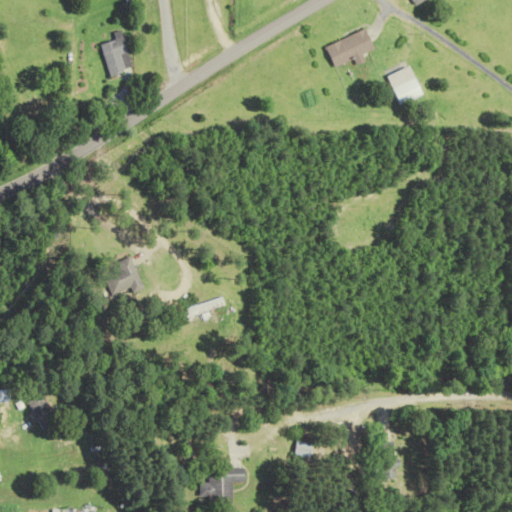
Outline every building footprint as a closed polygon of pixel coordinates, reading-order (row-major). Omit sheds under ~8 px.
[(376,51),(368,30),(327,47),(335,69),(355,61),(357,67),(368,63),(365,56),(376,51)] [(94,47),(105,77),(129,68),(118,38),(94,47)] [(400,106),(424,97),(413,68),(390,76),(400,106)] [(114,263),(118,271),(102,277),(110,297),(130,289),(132,294),(144,290),(131,256),(114,263)] [(186,310),(189,320),(231,307),(228,298),(186,310)] [(53,415),(45,393),(30,399),(38,421),(53,415)] [(296,457),(312,459),(314,438),(299,436),(296,457)] [(399,442),(382,442),(382,479),(399,479),(399,442)] [(209,505),(233,505),(233,483),(244,483),(244,469),(209,469),(209,484),(200,484),(200,497),(209,497),(209,505)]
